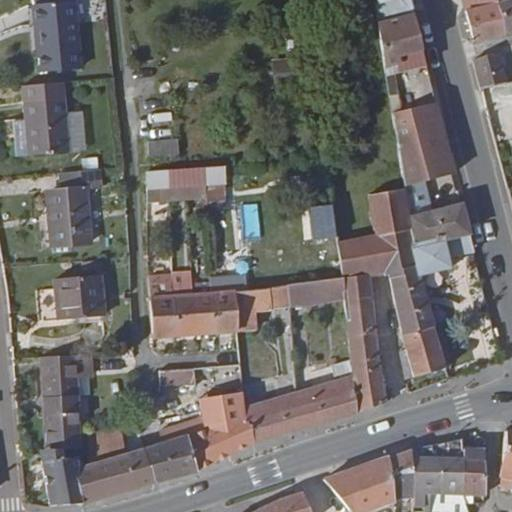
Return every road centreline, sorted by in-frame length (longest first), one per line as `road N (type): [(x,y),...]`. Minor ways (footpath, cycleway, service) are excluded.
road 1 (tertiary): [(511,396),(163,511)]
road 2 (tertiary): [(436,0),(511,300)]
